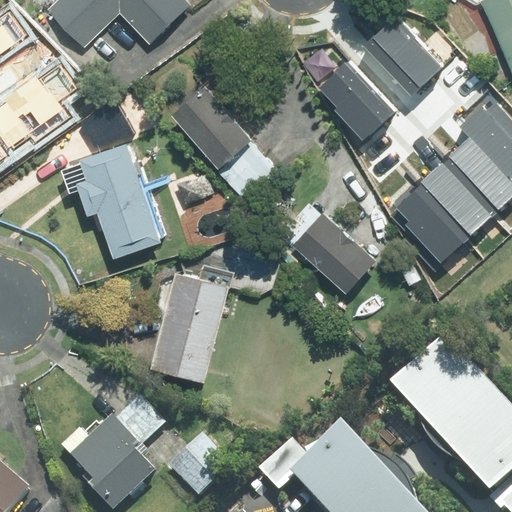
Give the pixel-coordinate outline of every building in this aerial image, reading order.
[(60,0),(50,11),(84,45),(117,12),(150,44),(190,5),(185,0),(60,0)] [(511,0),(484,0),(481,2),(511,73),(511,0)] [(0,63),(30,39),(0,3),(0,63)] [(434,25),(396,51),(436,109),(474,83),(434,25)] [(50,54),(0,94),(0,112),(23,141),(40,127),(46,135),(88,101),(50,54)] [(370,64),(336,88),(380,149),(414,125),(370,64)] [(170,115),(245,202),(279,173),(204,86),(170,115)] [(478,136),(511,175),(511,125),(503,114),(478,136)] [(0,157),(10,149),(0,135),(0,166),(0,157)] [(511,175),(478,136),(449,159),(504,224),(511,217),(511,175)] [(113,257),(158,241),(124,145),(80,161),(86,181),(77,184),(87,215),(97,211),(113,257)] [(422,181),(477,248),(504,224),(449,159),(422,181)] [(422,181),(396,201),(452,270),(477,248),(422,181)] [(279,235),(344,293),(373,260),(308,203),(279,235)] [(150,370),(203,383),(232,271),(202,263),(197,280),(175,274),(161,279),(155,299),(165,315),(150,370)] [(511,511),(511,412),(445,339),(387,391),(497,511),(511,511)] [(139,396),(113,420),(136,446),(163,422),(139,396)] [(136,446),(113,420),(89,442),(79,432),(61,449),(87,477),(82,482),(110,511),(114,511),(153,477),(131,453),(137,447),(136,446)] [(417,511),(342,430),(291,476),(315,503),(322,511),(417,511)] [(204,434),(169,467),(198,497),(233,464),(204,434)] [(0,511),(8,511),(28,490),(0,465),(0,511)]
